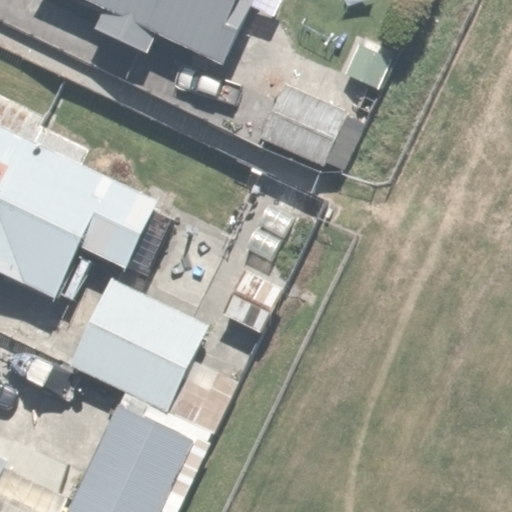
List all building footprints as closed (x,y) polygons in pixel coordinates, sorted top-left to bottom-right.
[(99,0),(111,6),(101,26),(155,53),(166,30),(227,60),(257,0),(99,0)] [(348,111),(294,83),(268,133),(322,162),(348,111)] [(102,143),(0,85),(0,260),(61,294),(91,241),(125,260),(162,196),(94,157),(102,143)] [(220,320),(121,279),(115,276),(80,360),(185,404),(220,320)] [(159,511),(197,436),(128,403),(78,507),(88,511),(159,511)] [(0,511),(66,511),(75,495),(17,467),(28,446),(0,432),(0,511)]
